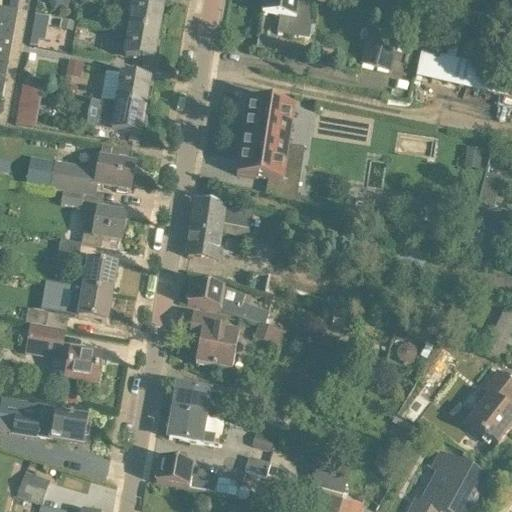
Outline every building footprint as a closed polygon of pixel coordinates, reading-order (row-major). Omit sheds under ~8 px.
[(313,8),(297,5),(298,0),(263,0),(261,17),(256,51),(274,55),(277,38),(307,42),(313,8)] [(470,0),(467,11),(490,18),(496,0),(470,0)] [(129,32),(157,37),(163,4),(154,2),(153,7),(134,4),(129,32)] [(0,109),(17,13),(0,10),(0,109)] [(50,20),(35,17),(31,41),(40,42),(46,43),(50,20)] [(61,31),(74,34),(76,24),(63,22),(61,31)] [(151,71),(157,37),(129,32),(124,61),(142,64),(141,69),(151,71)] [(359,68),(390,76),(397,48),(366,40),(359,68)] [(446,60),(462,63),(465,52),(448,48),(446,60)] [(511,74),(462,63),(446,60),(421,54),(415,77),(511,100),(511,74)] [(69,63),(67,75),(80,77),(83,65),(69,63)] [(116,106),(144,111),(150,78),(140,76),(139,81),(121,77),(116,106)] [(14,125),(35,129),(44,90),(23,86),(14,125)] [(242,140),(288,147),(294,109),(248,102),(242,140)] [(138,145),(144,111),(116,106),(115,111),(111,135),(129,138),(128,143),(138,145)] [(110,135),(111,135),(115,111),(98,108),(94,132),(110,135)] [(295,205),(299,179),(283,177),(288,147),(242,140),(236,178),(267,183),(265,197),(295,205)] [(482,153),(466,150),(463,169),(479,171),(482,153)] [(48,192),(62,195),(84,199),(93,200),(95,188),(126,194),(129,194),(134,167),(99,160),(97,172),(54,164),(48,192)] [(493,211),(501,180),(485,176),(477,207),(493,211)] [(60,208),(82,212),(84,199),(62,195),(60,208)] [(195,202),(187,260),(215,265),(220,226),(242,230),(250,231),(252,212),(195,202)] [(311,203),(309,209),(325,214),(327,207),(311,203)] [(84,226),(81,247),(100,250),(102,242),(120,245),(125,218),(97,213),(94,228),(84,226)] [(290,242),(306,246),(310,230),(295,226),(290,242)] [(479,250),(482,235),(473,233),(469,248),(479,250)] [(351,284),(355,266),(511,306),(511,284),(349,243),(338,281),(351,284)] [(116,269),(87,264),(82,292),(111,297),(116,269)] [(278,280),(267,278),(264,295),(275,297),(278,280)] [(244,298),(227,293),(190,286),(190,289),(188,291),(187,295),(188,297),(186,308),(220,313),(258,325),(264,327),(268,316),(242,306),(244,298)] [(82,292),(70,290),(67,305),(80,307),(78,320),(106,325),(111,297),(82,292)] [(511,347),(511,311),(505,309),(484,352),(504,362),(511,347)] [(194,367),(231,374),(238,336),(223,333),(225,322),(192,317),(189,336),(190,337),(190,333),(200,334),(194,367)] [(264,327),(258,325),(253,341),(279,350),(284,336),(264,329),(264,327)] [(60,349),(63,333),(30,328),(26,352),(69,360),(65,383),(95,387),(100,361),(82,358),(83,353),(60,349)] [(414,352),(414,351),(414,350),(412,349),(411,348),(410,347),(409,347),(407,346),(405,346),(403,347),(402,347),(401,348),(399,349),(398,350),(397,351),(397,353),(396,354),(396,356),(396,357),(397,359),(397,360),(398,361),(398,362),(400,363),(401,364),(402,365),(404,365),(405,365),(407,365),(409,365),(410,364),(411,364),(412,363),(413,362),(414,361),(415,359),(415,358),(415,357),(415,355),(415,353),(414,352)] [(0,364),(0,379),(7,381),(9,366),(0,364)] [(437,382),(425,373),(418,382),(430,391),(437,382)] [(511,406),(511,385),(497,374),(496,373),(466,410),(473,416),(465,427),(484,441),(485,440),(497,449),(511,430),(509,428),(511,423),(511,415),(508,412),(511,406)] [(168,414),(204,420),(206,405),(219,408),(221,397),(177,389),(175,401),(170,400),(168,414)] [(38,425),(39,422),(41,408),(1,401),(0,404),(0,433),(11,436),(82,448),(84,437),(87,438),(90,426),(86,425),(87,423),(53,417),(52,428),(38,425)] [(287,412),(266,404),(261,417),(283,425),(287,412)] [(201,435),(204,420),(168,414),(165,429),(170,430),(168,441),(212,449),(214,437),(201,435)] [(408,451),(413,439),(402,434),(396,445),(408,451)] [(269,454),(273,442),(257,437),(253,449),(269,454)] [(427,508),(416,502),(410,511),(470,511),(488,480),(441,455),(431,473),(443,479),(427,508)] [(270,467),(248,460),(244,474),(265,481),(270,467)] [(155,486),(214,497),(232,500),(235,484),(198,478),(198,480),(189,479),(191,469),(159,463),(155,486)] [(311,488),(342,496),(349,471),(317,463),(311,488)] [(40,509),(41,508),(49,485),(24,475),(16,499),(40,509)] [(306,511),(338,511),(341,501),(312,493),(306,511)]
